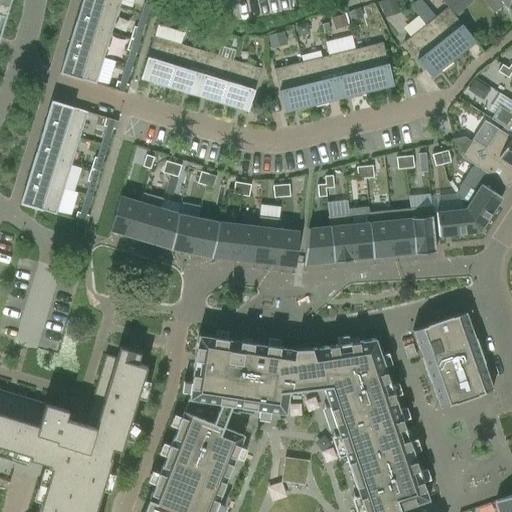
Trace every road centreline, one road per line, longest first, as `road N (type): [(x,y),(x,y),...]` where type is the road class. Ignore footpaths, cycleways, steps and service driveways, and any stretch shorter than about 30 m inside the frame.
road 1 (residential): [(17,68),(265,140),(445,101)]
road 2 (residential): [(491,265),(298,278),(214,267),(183,312)]
road 3 (residential): [(183,312),(295,330),(388,318),(491,290)]
road 4 (residential): [(183,312),(166,407),(124,511)]
